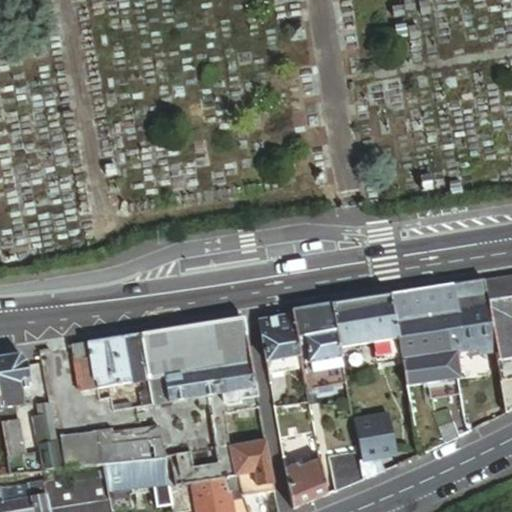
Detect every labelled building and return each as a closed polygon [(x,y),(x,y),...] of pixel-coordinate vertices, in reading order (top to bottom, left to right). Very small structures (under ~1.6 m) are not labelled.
[(511,278),(484,284),(489,311),(511,307),(511,278)] [(489,311),(484,284),(451,289),(457,326),(444,328),(449,357),(457,355),(495,349),(489,311)] [(451,289),(393,299),(397,324),(414,321),(416,333),(444,328),(457,326),(451,289)] [(397,324),(393,299),(334,307),(338,335),(342,352),(400,343),(397,324)] [(338,335),(334,307),(313,311),(318,339),(338,335)] [(495,349),(497,363),(511,360),(511,307),(489,311),(495,349)] [(313,311),(294,314),(295,319),(300,341),(307,340),(318,339),(313,311)] [(268,365),(303,359),(300,341),(295,319),(261,324),(268,365)] [(245,320),(199,328),(205,359),(189,361),(191,375),(253,364),(245,320)] [(400,343),(404,364),(449,357),(444,328),(416,333),(414,321),(397,324),(400,343)] [(199,328),(144,338),(151,382),(168,379),(191,375),(189,361),(205,359),(199,328)] [(315,367),(344,361),(342,352),(338,335),(318,339),(307,340),(310,357),(312,367),(315,367)] [(144,338),(89,347),(95,381),(98,380),(100,391),(151,382),(144,338)] [(310,357),(307,340),(300,341),(303,359),(310,357)] [(89,347),(73,350),(81,394),(100,391),(98,380),(95,381),(89,347)] [(449,357),(404,364),(408,389),(461,380),(457,355),(449,357)] [(0,401),(0,402),(2,414),(26,409),(23,393),(33,391),(29,363),(23,357),(0,360),(0,401)] [(303,359),(268,365),(271,377),(305,371),(303,359)] [(507,415),(511,412),(511,360),(497,363),(507,415)] [(344,361),(315,367),(316,375),(345,369),(344,361)] [(257,389),(253,364),(191,375),(168,379),(172,404),(198,400),(208,398),(221,396),(257,389)] [(172,404),(168,379),(151,382),(156,407),(172,404)] [(261,410),(257,389),(221,396),(223,409),(225,417),(261,410)] [(223,409),(221,396),(208,398),(210,406),(211,411),(223,409)] [(210,406),(208,398),(198,400),(200,407),(210,406)] [(133,405),(114,408),(116,415),(135,412),(133,405)] [(51,406),(38,408),(40,419),(35,420),(44,474),(62,472),(51,406)] [(194,485),(235,478),(230,449),(225,417),(223,409),(211,411),(220,465),(195,469),(193,454),(178,457),(183,487),(194,485)] [(446,445),(461,438),(448,410),(432,418),(446,445)] [(355,423),(361,454),(362,461),(383,457),(396,455),(389,417),(355,423)] [(23,425),(4,428),(10,460),(29,457),(23,425)] [(99,469),(106,468),(118,467),(115,437),(114,432),(95,434),(99,469)] [(118,467),(166,462),(167,462),(162,432),(115,437),(118,467)] [(62,437),(66,472),(99,469),(95,434),(62,437)] [(275,484),(268,442),(230,449),(235,478),(238,477),(255,474),(257,488),(259,487),(274,485),(275,484)] [(337,495),(366,482),(362,461),(361,454),(330,460),(337,495)] [(366,482),(386,474),(383,457),(362,461),(366,482)] [(118,467),(106,468),(111,495),(112,495),(156,489),(171,487),(166,462),(118,467)] [(295,511),(329,498),(322,462),(304,469),(306,482),(291,489),(295,511)] [(298,466),(288,470),(289,475),(299,471),(298,466)] [(289,475),(291,489),(306,482),(304,469),(299,471),(289,475)] [(260,494),(259,487),(257,488),(255,474),(238,477),(240,490),(241,499),(260,496),(260,494)] [(240,490),(238,477),(235,478),(194,485),(196,498),(234,491),(240,490)] [(68,488),(50,492),(54,511),(112,511),(107,480),(68,488)] [(50,500),(47,483),(32,484),(35,498),(36,503),(50,500)] [(49,486),(50,492),(68,488),(68,483),(49,486)] [(35,498),(32,484),(0,488),(0,496),(13,495),(14,502),(35,498)] [(274,485),(259,487),(260,494),(263,494),(275,492),(274,485)] [(175,508),(171,487),(156,489),(157,494),(159,510),(175,508)] [(157,494),(156,489),(112,495),(113,500),(127,498),(157,494)] [(234,491),(196,498),(199,511),(237,511),(236,500),(234,491)] [(241,499),(248,511),(266,511),(263,494),(260,494),(260,496),(241,499)] [(0,504),(14,502),(13,495),(0,496),(0,504)] [(14,502),(0,504),(0,511),(37,511),(36,503),(35,498),(14,502)] [(113,500),(112,501),(114,511),(118,511),(129,510),(127,498),(113,500)] [(52,511),(50,500),(36,503),(37,511),(52,511)]
